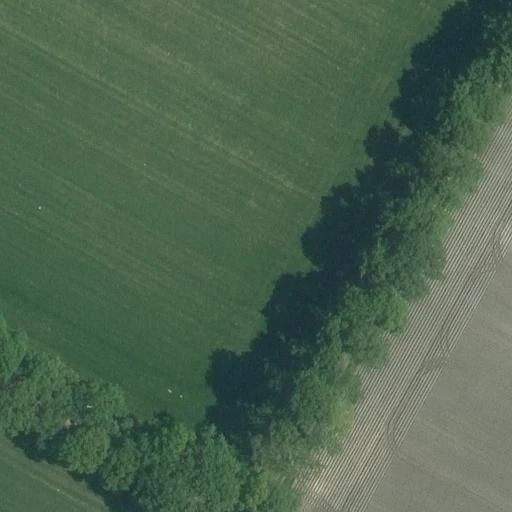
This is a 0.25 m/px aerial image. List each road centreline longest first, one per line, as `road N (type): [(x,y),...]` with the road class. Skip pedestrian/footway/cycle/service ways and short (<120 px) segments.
road 1 (track): [(258,511),(511,53)]
road 2 (track): [(203,511),(153,471),(0,385)]
